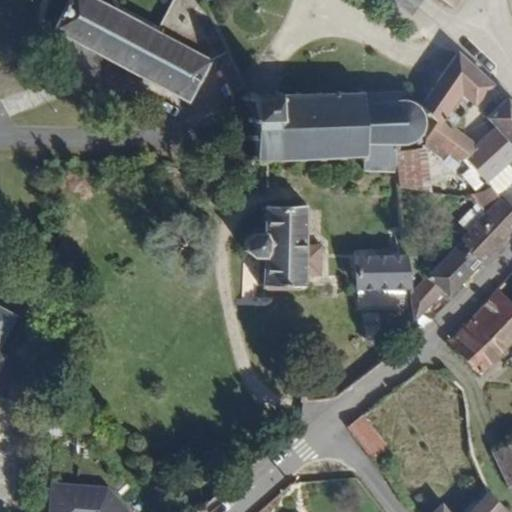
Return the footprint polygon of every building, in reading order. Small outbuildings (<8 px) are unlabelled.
[(198,12),(175,0),(171,0),(150,39),(76,0),(67,0),(50,35),(181,107),(204,68),(221,57),(198,12)] [(427,0),(444,10),(451,0),(427,0)] [(415,121),(429,132),(436,126),(457,102),(469,109),(481,91),(451,62),(415,104),(415,119),(415,121)] [(393,104),(245,105),(244,175),(357,172),(358,191),(395,189),(393,158),(414,156),(415,121),(415,119),(393,119),(393,104)] [(511,158),(511,122),(493,104),(474,125),(486,137),(511,158)] [(425,144),(456,172),(469,155),(436,126),(429,132),(425,144)] [(465,180),(511,224),(511,203),(505,196),(511,186),(511,184),(499,175),(511,159),(511,158),(486,137),(469,155),(456,172),(465,180)] [(457,250),(486,275),(511,245),(511,224),(465,180),(469,196),(488,213),(457,250)] [(381,207),(362,206),(362,226),(382,225),(381,207)] [(302,222),(259,221),(259,247),(246,257),(245,269),(248,275),(262,283),(261,305),(303,304),(303,290),(318,288),(317,259),(302,258),(302,222)] [(440,304),(456,310),(486,275),(457,250),(410,305),(415,333),(440,304)] [(358,300),(409,299),(405,268),(356,269),(358,300)] [(511,337),(511,309),(494,291),(444,345),(476,377),(478,376),(511,337)] [(0,363),(6,349),(2,345),(18,307),(0,298),(0,363)] [(388,449),(362,417),(349,428),(375,460),(388,449)] [(511,446),(491,465),(510,494),(511,492),(511,446)] [(126,511),(109,488),(54,484),(53,511),(126,511)] [(502,511),(489,498),(476,511),(446,511),(439,504),(432,511),(502,511)]
